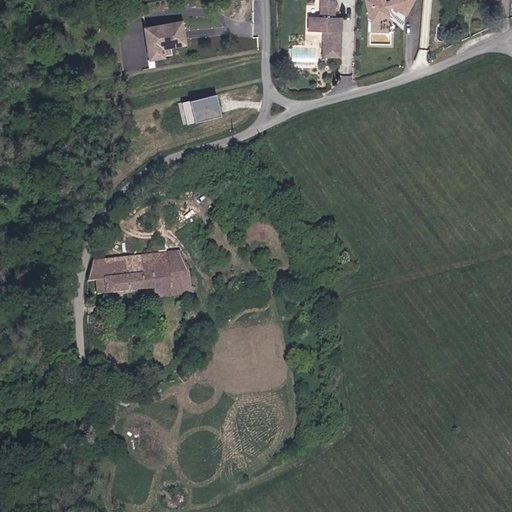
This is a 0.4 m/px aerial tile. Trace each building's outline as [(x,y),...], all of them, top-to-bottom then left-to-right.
[(342,47),(342,19),(334,18),(334,14),(334,0),(318,0),(318,15),(309,15),(309,31),(322,31),(322,47),(342,47)] [(371,0),(365,12),(385,21),(392,8),(407,15),(414,0),(371,0)] [(180,23),(144,29),(148,59),(161,57),(160,48),(184,44),(180,23)] [(291,64),(317,65),(318,47),(292,46),(291,64)] [(212,91),(179,101),(186,123),(219,114),(212,91)] [(180,252),(92,262),(86,281),(95,280),(97,295),(154,289),(155,298),(192,293),(189,274),(180,252)] [(196,319),(195,308),(188,309),(189,320),(196,319)]
